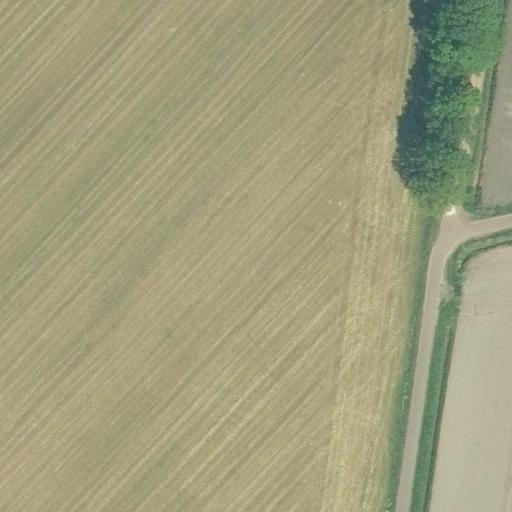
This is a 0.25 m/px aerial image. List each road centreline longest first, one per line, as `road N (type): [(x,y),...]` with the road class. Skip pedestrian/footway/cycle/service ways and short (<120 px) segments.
road 1 (unclassified): [(399,511),(437,260),(452,231),(511,219)]
road 2 (track): [(482,0),(452,231)]
